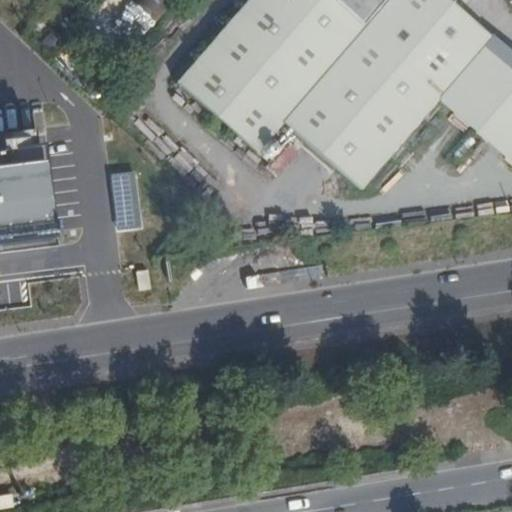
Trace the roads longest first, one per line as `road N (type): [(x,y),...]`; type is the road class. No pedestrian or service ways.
road 1 (secondary): [(0,366),(511,289)]
road 2 (secondary): [(301,511),(511,477)]
